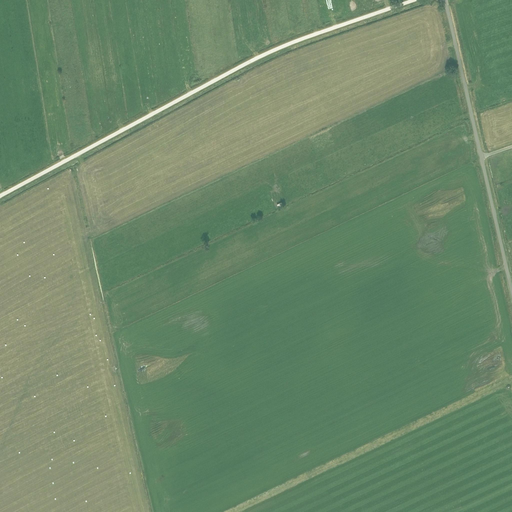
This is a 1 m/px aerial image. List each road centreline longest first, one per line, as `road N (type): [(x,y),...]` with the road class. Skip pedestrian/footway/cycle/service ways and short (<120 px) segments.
road 1 (unclassified): [(0,196),(257,57),(414,0)]
road 2 (unclassified): [(511,292),(444,0)]
